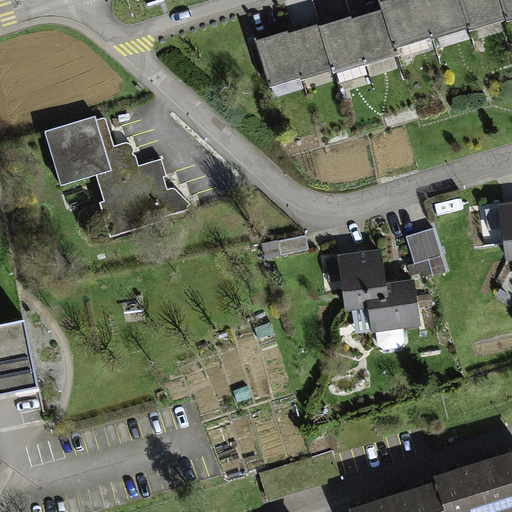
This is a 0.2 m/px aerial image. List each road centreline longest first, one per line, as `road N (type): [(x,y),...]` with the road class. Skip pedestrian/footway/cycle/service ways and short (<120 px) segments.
road 1 (residential): [(511,155),(334,204),(289,193),(117,36)]
road 2 (residential): [(117,36),(242,0)]
